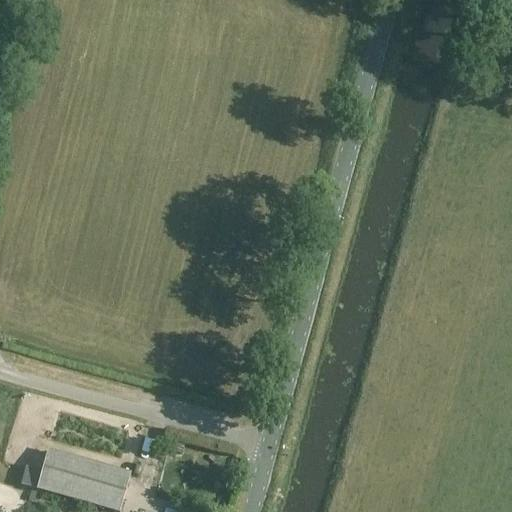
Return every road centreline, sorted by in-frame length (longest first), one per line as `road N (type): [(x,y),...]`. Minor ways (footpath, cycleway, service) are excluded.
road 1 (tertiary): [(266,446),(386,0)]
road 2 (unclassified): [(266,446),(0,372)]
